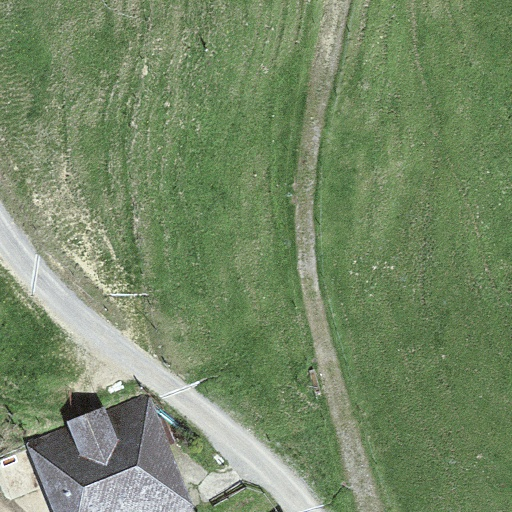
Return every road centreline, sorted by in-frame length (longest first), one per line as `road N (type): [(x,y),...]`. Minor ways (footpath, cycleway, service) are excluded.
road 1 (track): [(371,511),(305,255),(308,155),(340,0)]
road 2 (track): [(302,511),(242,449),(65,306),(0,222)]
